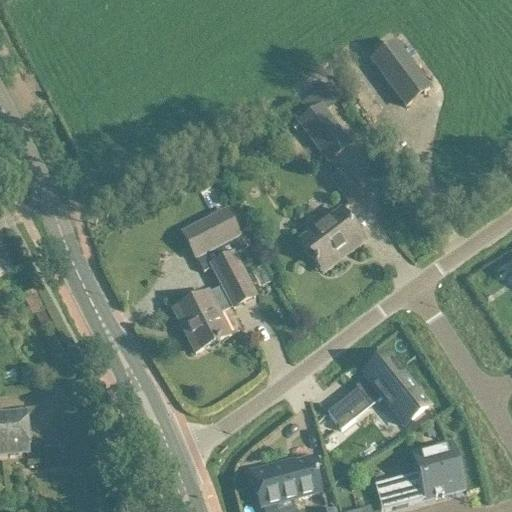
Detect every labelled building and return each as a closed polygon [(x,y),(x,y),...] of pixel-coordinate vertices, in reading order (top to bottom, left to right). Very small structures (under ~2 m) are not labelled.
[(396,43),(370,63),(407,111),(433,91),(396,43)] [(298,124),(329,166),(353,147),(326,111),(344,98),(333,83),(301,107),(308,116),(298,124)] [(286,114),(293,124),(301,119),(293,109),(286,114)] [(342,170),(329,180),(347,205),(360,195),(342,170)] [(358,188),(366,209),(374,206),(365,185),(358,188)] [(205,275),(213,270),(222,288),(173,313),(183,331),(187,329),(199,352),(195,355),(195,356),(230,338),(217,313),(231,306),(233,311),(255,299),(233,258),(246,251),(245,248),(255,243),(245,221),(236,226),(228,210),(181,234),(195,262),(197,262),(205,275)] [(300,243),(320,270),(347,250),(350,254),(364,244),(340,212),(300,243)] [(0,282),(12,276),(0,252),(0,282)] [(357,392),(327,415),(341,433),(363,415),(382,401),(403,427),(428,408),(417,393),(416,393),(419,391),(409,378),(406,380),(389,359),(378,368),(379,369),(376,372),(375,370),(374,371),(375,373),(372,375),(370,374),(369,375),(370,377),(367,379),(366,378),(364,379),(366,381),(367,381),(370,385),(360,395),(357,392)] [(0,457),(30,454),(26,413),(0,415),(0,457)] [(93,442),(91,442),(89,417),(64,419),(66,441),(42,443),(44,472),(79,470),(80,477),(95,476),(94,463),(93,442)] [(462,493),(450,446),(415,456),(421,477),(389,486),(395,511),(462,493)] [(322,495),(313,460),(285,467),(285,465),(250,475),(260,511),(322,495)] [(78,511),(100,511),(100,494),(78,494),(78,511)]
